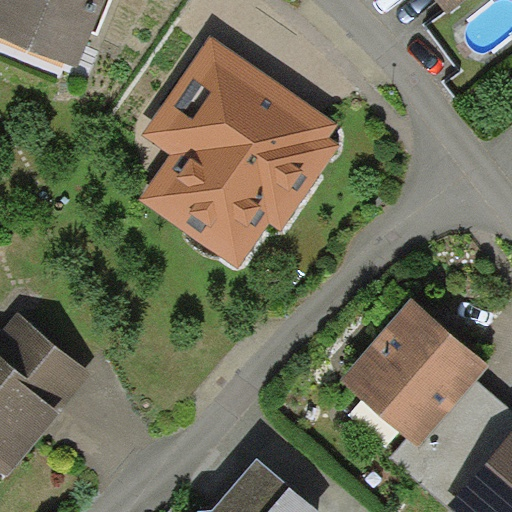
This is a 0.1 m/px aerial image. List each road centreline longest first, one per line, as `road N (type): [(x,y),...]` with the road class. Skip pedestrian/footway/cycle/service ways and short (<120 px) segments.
road 1 (residential): [(120,511),(282,333),(421,210),(466,186)]
road 2 (residential): [(466,186),(319,0)]
